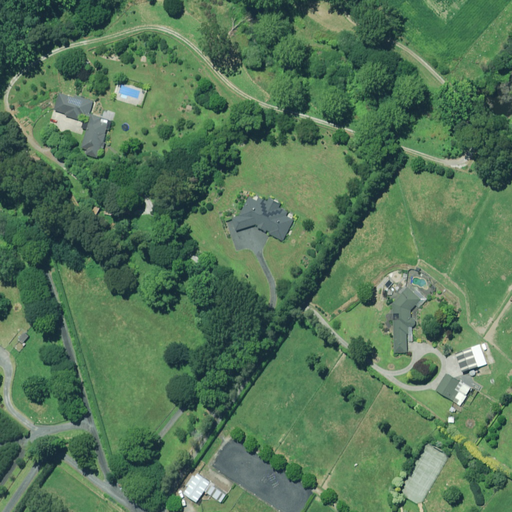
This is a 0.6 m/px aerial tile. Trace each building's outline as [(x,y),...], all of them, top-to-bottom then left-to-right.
[(111,131),(116,113),(108,111),(107,114),(104,113),(102,118),(91,114),(94,101),(76,96),(75,98),(63,95),(58,111),(67,114),(66,116),(82,120),(83,117),(87,118),(84,129),(89,130),(84,148),(89,150),(88,155),(100,158),(109,130),(111,131)] [(259,226),(258,229),(285,242),(289,234),(296,220),(288,216),(290,212),(281,208),(283,204),(272,199),(271,202),(260,197),(258,201),(251,197),(242,215),(243,215),(233,218),(237,232),(258,226),(259,226)] [(408,335),(413,335),(413,328),(417,328),(416,314),(412,314),(412,311),(422,299),(409,288),(395,304),(395,354),(408,353),(408,335)] [(480,367),(474,350),(458,355),(464,373),(480,367)] [(472,390),(448,375),(438,391),(462,406),(467,398),(472,390)] [(228,494),(200,474),(194,482),(192,480),(188,485),(191,487),(186,494),(198,503),(206,492),(222,503),(228,494)]
